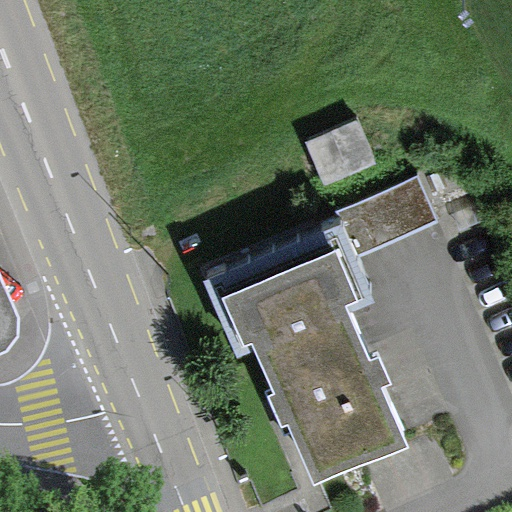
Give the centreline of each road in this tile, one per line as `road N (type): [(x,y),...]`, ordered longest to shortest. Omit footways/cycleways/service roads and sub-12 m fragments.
road 1 (primary): [(0,41),(141,405)]
road 2 (residential): [(141,405),(98,423),(0,423)]
